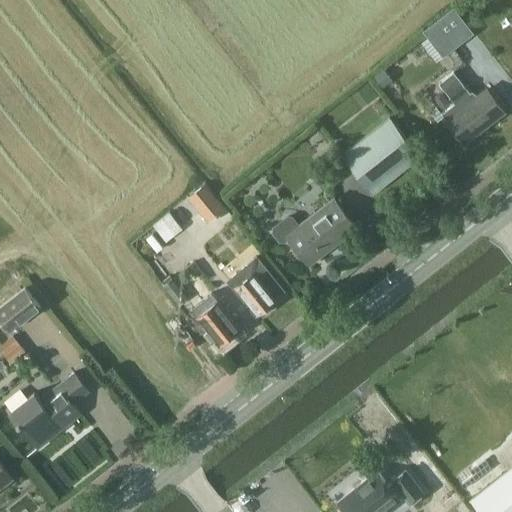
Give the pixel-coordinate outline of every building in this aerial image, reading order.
[(447,42),(468,26),(453,7),(423,30),(443,56),(453,48),(447,42)] [(384,68),(374,76),(382,87),(392,79),(384,68)] [(442,113),(445,119),(464,143),(504,111),(485,87),(476,94),(472,90),(470,92),(453,71),(439,83),(455,103),(442,113)] [(389,117),(342,154),(373,192),(420,156),(389,117)] [(204,184),(189,196),(202,212),(209,221),(225,208),(217,199),(205,183),(204,184)] [(333,196),(296,225),(291,218),(286,217),(272,228),(271,233),(278,242),(282,242),(288,238),(309,265),(357,227),(333,196)] [(161,218),(152,224),(166,241),(174,235),(182,228),(169,211),(161,218)] [(257,256),(228,279),(256,314),(260,311),(262,314),(275,304),(272,300),(277,297),(274,294),(282,288),(257,256)] [(173,279),(164,286),(179,305),(187,299),(173,279)] [(0,315),(9,328),(42,303),(27,284),(0,304),(0,315)] [(218,299),(196,315),(219,344),(240,327),(218,299)] [(72,403),(88,390),(74,372),(39,399),(34,392),(9,411),(37,447),(80,413),(72,403)] [(0,484),(11,476),(0,462),(0,484)] [(337,499),(347,511),(378,511),(398,496),(397,495),(402,492),(409,501),(422,491),(404,469),(392,479),(393,480),(388,483),(376,468),(337,499)]
